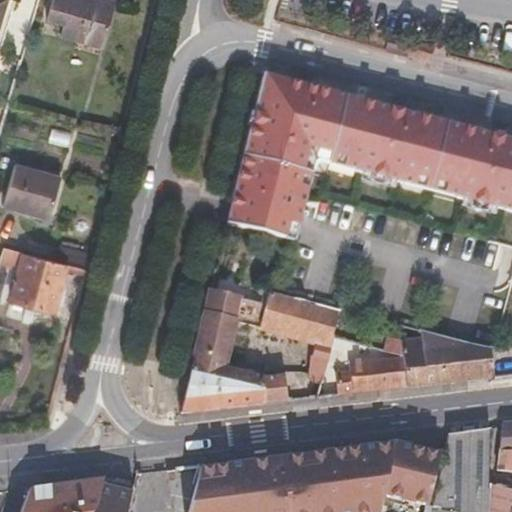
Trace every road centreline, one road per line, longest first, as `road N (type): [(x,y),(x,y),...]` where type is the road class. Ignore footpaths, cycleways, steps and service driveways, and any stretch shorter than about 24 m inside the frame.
road 1 (secondary): [(511,109),(264,42),(218,47),(198,60)]
road 2 (secondary): [(198,60),(175,94),(104,363)]
road 3 (secondary): [(0,462),(257,432)]
road 4 (secondary): [(257,432),(511,400)]
road 5 (secondary): [(104,363),(117,408),(144,431),(257,432)]
road 6 (secondary): [(104,363),(66,431),(0,462)]
